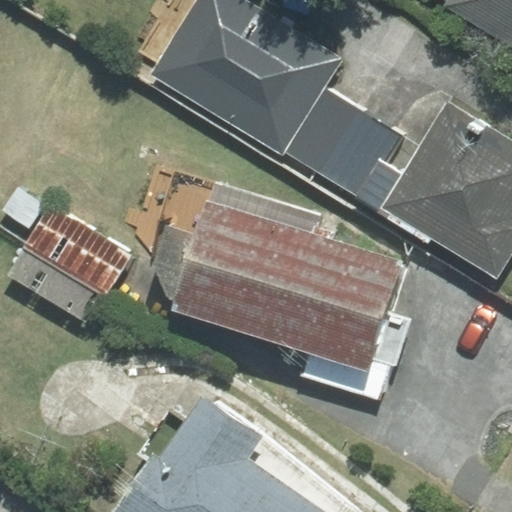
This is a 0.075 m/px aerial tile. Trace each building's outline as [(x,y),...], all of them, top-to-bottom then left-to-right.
[(283,157),(321,93),(343,56),(247,0),(175,0),(135,69),(283,157)] [(511,0),(431,0),(430,2),(511,51),(511,0)] [(321,93),(283,157),(379,214),(416,150),(321,93)] [(416,150),(379,214),(493,281),(511,249),(511,142),(444,103),(416,150)] [(152,301),(304,352),(295,379),(379,407),(406,325),(382,317),(397,272),(186,200),(152,301)] [(131,258),(49,203),(20,246),(102,301),(131,258)] [(253,444),(188,397),(105,511),(309,511),(240,462),(253,444)]
